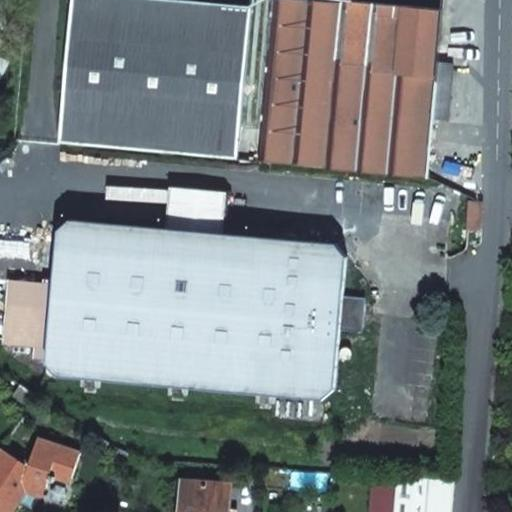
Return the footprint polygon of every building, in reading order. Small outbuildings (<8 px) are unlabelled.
[(72,0),(59,143),(238,161),(253,0),(72,0)] [(273,0),(258,162),(422,178),(428,123),(446,125),(452,69),(434,67),(441,0),(273,0)] [(183,388),(257,395),(257,401),(269,401),(269,396),(318,400),(330,391),(335,330),(357,332),(360,299),(339,297),(344,255),(338,242),(220,232),(223,190),(168,185),(164,227),(68,219),(57,232),(53,285),(8,281),(2,345),(35,347),(35,358),(47,359),(46,367),(55,377),(83,379),(83,386),(94,386),(94,380),(170,387),(170,393),(183,394),(183,388)] [(466,199),(464,234),(477,229),(478,200),(466,199)] [(39,395),(23,384),(14,396),(31,406),(39,395)] [(30,464),(3,447),(0,452),(0,511),(12,511),(32,481),(48,486),(53,478),(59,480),(61,475),(75,479),(84,449),(40,436),(30,464)] [(451,511),(454,484),(374,478),(371,511),(451,511)] [(229,511),(231,485),(183,483),(180,511),(229,511)]
